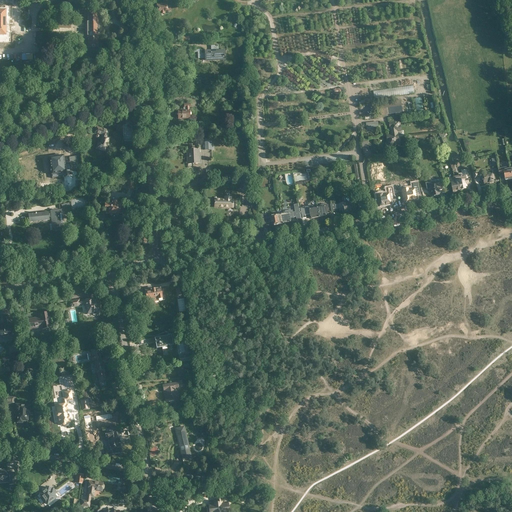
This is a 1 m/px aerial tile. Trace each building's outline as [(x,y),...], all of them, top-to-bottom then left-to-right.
[(163,0),(163,4),(157,4),(157,8),(156,8),(156,11),(157,11),(157,15),(160,14),(161,15),(163,15),(164,14),(167,14),(167,4),(168,3),(169,2),(168,0),(171,0),(162,0),(163,0)] [(88,22),(87,22),(87,26),(88,26),(88,33),(87,33),(87,37),(88,37),(88,47),(98,47),(98,33),(99,33),(99,26),(98,26),(98,12),(88,12),(88,22)] [(224,56),(224,52),(219,52),(218,45),(216,45),(216,51),(211,51),(211,53),(210,53),(210,54),(209,54),(209,52),(205,52),(206,54),(201,54),(201,49),(194,50),(194,52),(197,52),(198,59),(206,58),(206,61),(224,60),(224,57),(225,57),(225,56),(224,56)] [(414,93),(413,85),(373,91),(374,98),(414,93)] [(413,99),(415,115),(424,114),(422,98),(413,99)] [(380,117),(388,116),(388,114),(403,112),(401,100),(371,104),(372,112),(374,112),(380,111),(380,117)] [(415,115),(413,100),(405,101),(407,117),(415,115)] [(190,104),(184,104),(184,111),(178,111),(178,119),(189,118),(189,110),(189,107),(190,107),(190,104)] [(393,145),(393,146),(398,145),(398,141),(397,141),(396,131),(400,131),(399,122),(390,123),(392,136),(390,136),(387,136),(388,141),(389,145),(393,145)] [(109,132),(109,131),(104,129),(104,130),(96,127),(94,133),(103,135),(100,143),(98,142),(96,149),(106,152),(106,150),(109,140),(105,138),(106,135),(110,136),(111,132),(109,132)] [(192,164),(200,163),(199,154),(199,149),(192,150),(187,150),(187,157),(187,163),(192,163),(192,164)] [(63,155),(49,157),(50,162),(50,165),(51,171),(50,171),(50,172),(51,172),(51,175),(52,177),(52,178),(62,177),(62,178),(64,177),(66,176),(65,164),(70,164),(71,170),(78,169),(77,156),(69,157),(69,162),(64,162),(64,159),(63,156),(63,155)] [(511,178),(511,177),(510,169),(507,169),(506,168),(498,169),(499,176),(504,175),(505,180),(511,178)] [(466,180),(465,178),(469,178),(468,170),(461,171),(462,176),(459,176),(461,190),(466,189),(465,186),(466,185),(466,184),(467,184),(467,183),(469,182),(468,179),(466,180)] [(482,177),(481,177),(481,180),(483,180),(484,184),(488,183),(494,182),(492,170),(486,171),(486,173),(481,173),(482,177)] [(461,190),(459,176),(447,178),(448,183),(451,183),(453,193),(458,192),(457,190),(461,190)] [(428,186),(430,195),(432,195),(432,196),(440,195),(439,190),(444,189),(443,181),(433,183),(434,186),(428,186)] [(214,199),(214,207),(224,207),(224,208),(228,208),(228,205),(231,205),(233,205),(233,199),(231,199),(231,197),(224,197),(224,200),(214,199)] [(351,210),(351,208),(355,207),(354,201),(335,205),(336,209),(340,209),(340,211),(342,211),(342,213),(343,213),(344,213),(346,213),(347,212),(347,211),(351,210)] [(112,202),(112,203),(111,203),(105,203),(105,209),(108,209),(108,214),(110,214),(110,216),(112,216),(113,214),(115,214),(116,216),(118,216),(119,214),(123,214),(123,209),(123,206),(124,206),(124,204),(123,204),(123,203),(116,203),(116,202),(112,202)] [(317,206),(319,217),(327,216),(327,215),(326,215),(326,214),(329,213),(328,204),(325,205),(325,204),(321,205),(317,206)] [(285,212),(281,213),(283,224),(291,222),(291,221),(290,220),(294,220),(294,217),(296,217),(297,219),(301,218),(301,219),(299,209),(298,205),(297,205),(294,205),(295,210),(295,212),(293,213),(292,211),(289,211),(289,210),(285,211),(285,212)] [(301,209),(299,209),(301,219),(306,218),(305,215),(310,214),(309,213),(310,213),(311,219),(319,217),(317,206),(313,207),(313,206),(309,207),(308,208),(308,207),(305,207),(305,208),(304,208),(304,207),(301,208),(301,209)] [(48,212),(28,215),(29,222),(49,220),(48,217),(51,217),(52,224),(53,230),(53,231),(59,230),(59,229),(64,229),(63,223),(62,214),(62,210),(57,211),(57,210),(50,211),(51,214),(48,214),(48,212)] [(283,224),(281,213),(277,213),(277,215),(270,216),(270,218),(262,219),(263,227),(267,227),(266,223),(271,222),(273,222),(274,226),(275,225),(276,226),(277,226),(277,225),(283,224)] [(155,301),(158,301),(163,300),(162,298),(163,297),(162,296),(161,292),(162,291),(161,290),(160,288),(152,289),(151,287),(144,288),(145,294),(143,294),(143,295),(143,296),(144,297),(146,296),(147,303),(151,302),(150,299),(155,299),(155,301)] [(76,300),(69,301),(70,308),(74,307),(80,306),(80,305),(86,304),(86,305),(86,306),(85,306),(85,307),(86,307),(86,308),(86,309),(86,310),(87,315),(92,314),(92,313),(96,312),(96,315),(97,315),(98,315),(99,315),(100,315),(100,314),(101,314),(100,310),(101,310),(101,309),(101,308),(100,308),(100,307),(100,305),(100,304),(100,303),(100,302),(99,302),(96,303),(96,301),(93,302),(93,299),(90,300),(89,299),(88,300),(87,300),(83,301),(83,300),(79,301),(79,300),(76,300)] [(39,314),(39,318),(35,319),(35,318),(27,319),(29,329),(37,328),(41,327),(41,329),(52,327),(50,320),(49,318),(50,318),(49,312),(39,314)] [(9,323),(7,315),(4,316),(5,324),(4,324),(3,324),(0,324),(0,335),(0,337),(2,337),(2,338),(3,338),(4,339),(5,338),(6,338),(6,337),(6,336),(11,335),(9,323)] [(154,338),(156,349),(162,348),(162,350),(167,349),(167,347),(167,346),(168,346),(173,346),(171,335),(154,338)] [(106,380),(103,364),(104,364),(104,363),(108,362),(106,356),(104,357),(105,359),(99,360),(99,356),(100,355),(98,348),(90,349),(91,355),(93,355),(93,356),(92,356),(91,357),(91,358),(91,359),(91,360),(92,360),(93,360),(94,360),(94,361),(95,365),(94,366),(95,369),(96,370),(97,374),(99,381),(106,380)] [(12,361),(12,362),(19,360),(17,352),(11,354),(12,357),(8,357),(9,362),(12,361)] [(185,376),(183,365),(177,366),(178,377),(185,376)] [(174,383),(163,385),(166,402),(175,401),(174,400),(178,399),(176,389),(179,388),(178,384),(182,383),(182,380),(177,381),(174,382),(174,383)] [(59,424),(61,423),(61,424),(62,424),(62,425),(63,425),(64,425),(65,425),(65,424),(66,424),(66,423),(66,422),(69,422),(68,415),(66,416),(65,411),(67,410),(66,401),(72,400),(71,391),(64,392),(65,398),(62,399),(63,405),(56,406),(57,412),(57,413),(56,413),(56,414),(55,414),(55,415),(56,415),(56,416),(57,417),(58,417),(59,424)] [(14,405),(14,397),(3,397),(4,405),(14,405)] [(15,414),(16,414),(16,416),(17,416),(17,418),(17,420),(17,423),(27,423),(27,414),(29,414),(29,409),(27,409),(27,405),(16,405),(15,414)] [(184,428),(175,430),(182,458),(190,457),(184,428)] [(108,434),(107,434),(108,439),(109,439),(110,447),(111,447),(112,453),(117,452),(119,453),(120,452),(121,452),(120,444),(118,444),(118,442),(119,441),(119,438),(118,438),(117,432),(108,433),(108,434)] [(85,437),(87,446),(93,444),(91,436),(85,437)] [(6,470),(0,470),(0,482),(8,482),(8,484),(16,484),(15,473),(7,473),(8,474),(7,474),(6,470)] [(76,473),(75,481),(83,482),(84,474),(76,473)] [(89,481),(87,489),(88,490),(87,501),(81,500),(81,506),(89,507),(91,496),(94,497),(95,490),(102,491),(102,489),(103,489),(104,489),(104,486),(103,486),(103,485),(103,483),(89,481)] [(42,492),(39,494),(41,497),(40,499),(43,503),(45,502),(47,505),(56,498),(54,495),(57,493),(54,488),(51,490),(48,487),(46,489),(45,489),(45,488),(44,488),(43,488),(42,488),(42,489),(41,489),(41,490),(41,491),(42,492)] [(229,511),(228,501),(224,502),(223,496),(214,497),(215,503),(208,504),(208,511),(229,511)]
